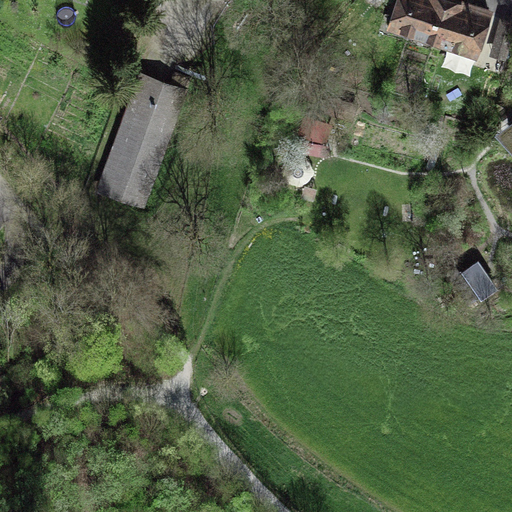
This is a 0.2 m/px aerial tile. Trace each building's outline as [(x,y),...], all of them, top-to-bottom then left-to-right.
[(433,39),(475,52),(488,11),(468,5),(453,0),(398,0),(391,25),(433,39)] [(139,71),(95,191),(144,209),(188,89),(165,81),(139,71)] [(330,94),(324,112),(351,122),(358,103),(330,94)] [(326,122),(306,116),(300,136),(320,142),(326,122)] [(511,120),(498,132),(511,149),(511,120)]
